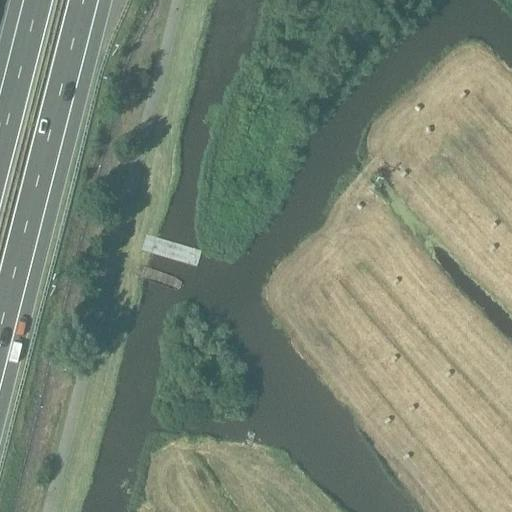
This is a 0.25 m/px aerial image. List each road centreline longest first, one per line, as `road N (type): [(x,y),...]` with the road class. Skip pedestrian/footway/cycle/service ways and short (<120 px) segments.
road 1 (motorway): [(0,334),(86,0)]
road 2 (motorway): [(37,0),(0,148)]
